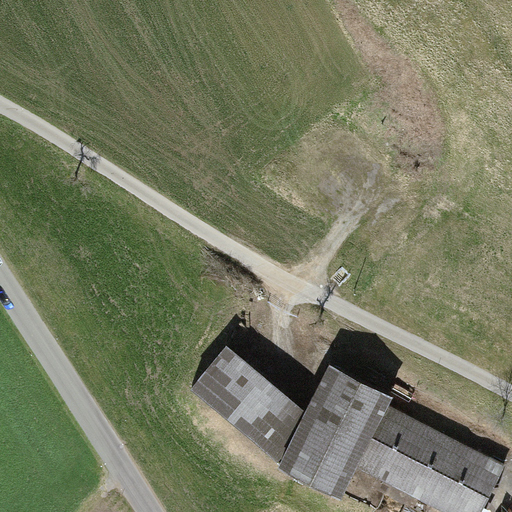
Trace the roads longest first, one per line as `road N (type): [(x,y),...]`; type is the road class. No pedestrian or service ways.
road 1 (track): [(0,104),(248,258),(511,393)]
road 2 (tertiary): [(152,511),(0,271)]
